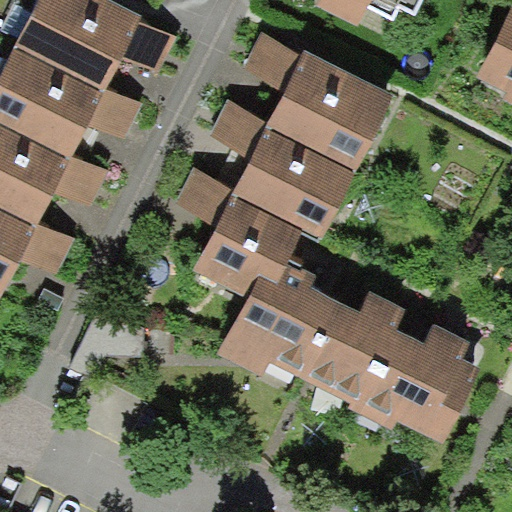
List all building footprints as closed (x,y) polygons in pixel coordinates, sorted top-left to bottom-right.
[(158,74),(179,37),(141,18),(103,0),(38,0),(19,44),(107,88),(125,59),(158,74)] [(312,0),(357,22),(367,0),(312,0)] [(511,8),(479,78),(511,95),(511,8)] [(302,58),(264,30),(244,72),(285,96),(267,124),(358,171),(392,103),(302,58)] [(125,133),(145,103),(106,91),(16,45),(0,81),(0,123),(72,160),(93,127),(125,133)] [(269,127),(231,99),(211,142),(252,165),(234,193),(307,230),(325,240),(359,172),(269,127)] [(91,202),(109,169),(69,160),(0,125),(0,211),(34,229),(56,194),(91,202)] [(232,195),(193,167),(174,209),(215,233),(194,266),(271,307),(307,230),(232,195)] [(55,271),(73,239),(41,230),(0,210),(0,296),(12,278),(25,261),(55,271)] [(272,244),(227,341),(249,353),(319,391),(384,427),(429,451),(473,375),(456,366),(466,343),(272,244)]
